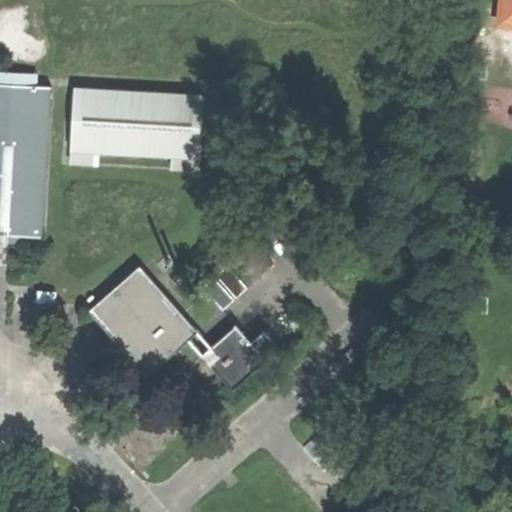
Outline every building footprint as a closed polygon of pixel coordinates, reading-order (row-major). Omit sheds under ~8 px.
[(511,0),(499,0),(497,22),(511,23),(511,0)] [(496,31),(511,32),(511,23),(497,22),(496,31)] [(0,72),(0,84),(37,86),(38,74),(0,72)] [(37,86),(0,84),(0,235),(30,238),(43,238),(51,87),(37,86)] [(210,93),(75,85),(70,166),(100,167),(101,153),(172,157),(172,170),(205,172),(210,93)] [(248,234),(225,253),(251,284),(274,264),(248,234)] [(227,265),(216,275),(236,296),(247,287),(227,265)] [(188,339),(197,332),(140,266),(90,310),(147,375),(188,339)] [(203,287),(223,309),(234,299),(214,277),(203,287)] [(211,347),(202,355),(233,391),(280,349),(264,331),(251,342),(236,325),(211,347)] [(188,339),(202,355),(211,347),(197,332),(188,339)]
